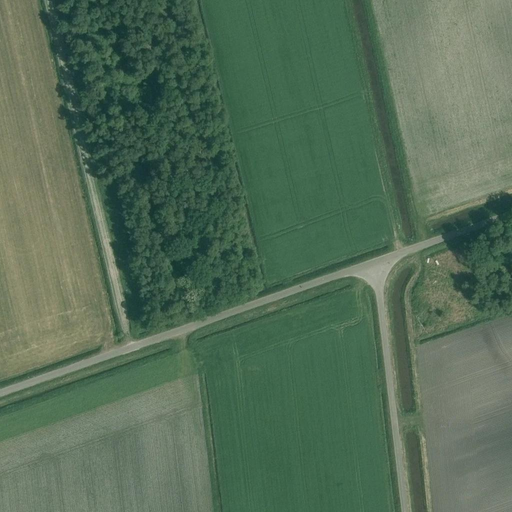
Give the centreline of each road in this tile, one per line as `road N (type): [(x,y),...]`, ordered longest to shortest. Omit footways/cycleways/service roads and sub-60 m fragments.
road 1 (unclassified): [(0,395),(375,262)]
road 2 (unclassified): [(403,511),(375,262)]
road 3 (unclassified): [(375,262),(511,214)]
